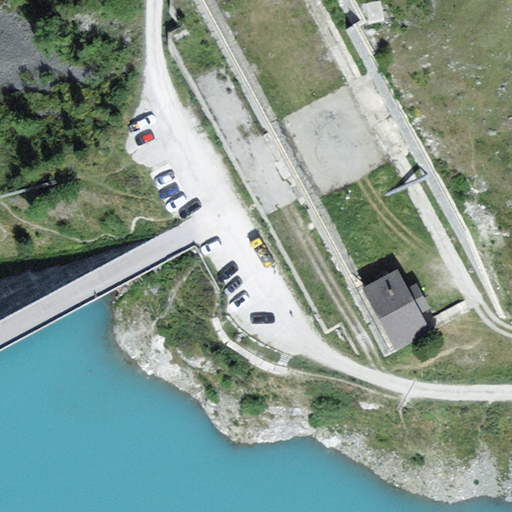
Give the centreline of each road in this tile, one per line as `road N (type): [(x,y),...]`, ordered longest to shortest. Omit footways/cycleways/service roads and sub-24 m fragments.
road 1 (unclassified): [(226,213),(338,362),(408,387),(511,392)]
road 2 (track): [(154,0),(161,92),(226,213)]
road 3 (track): [(382,379),(276,188)]
